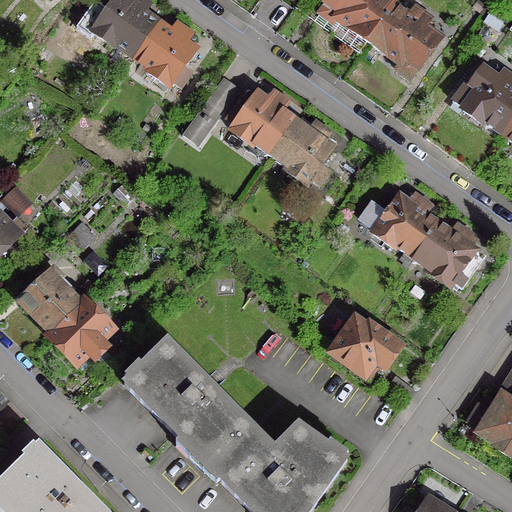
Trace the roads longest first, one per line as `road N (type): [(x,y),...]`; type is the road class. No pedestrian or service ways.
road 1 (residential): [(511,231),(189,0)]
road 2 (residential): [(153,511),(0,358)]
road 3 (residential): [(409,439),(511,296)]
road 4 (residential): [(409,439),(511,503)]
